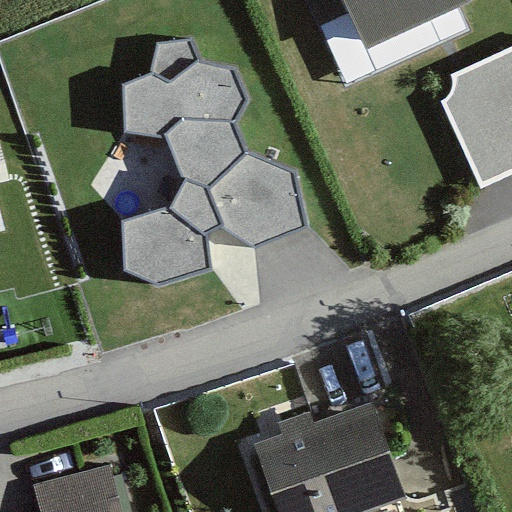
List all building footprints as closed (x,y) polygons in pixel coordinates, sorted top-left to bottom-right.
[(326,0),(343,42),(449,0),(326,0)] [(125,74),(126,132),(170,134),(184,176),(173,205),(121,212),(123,268),(158,283),(212,264),(207,228),(220,221),(256,246),(311,224),(300,169),(250,150),(235,121),(247,96),(234,65),(196,57),(192,33),(157,40),(155,69),(125,74)] [(511,48),(466,68),(494,134),(511,126),(511,48)] [(357,396),(242,438),(269,511),(343,511),(393,494),(357,396)] [(29,511),(117,511),(104,455),(20,475),(29,511)]
